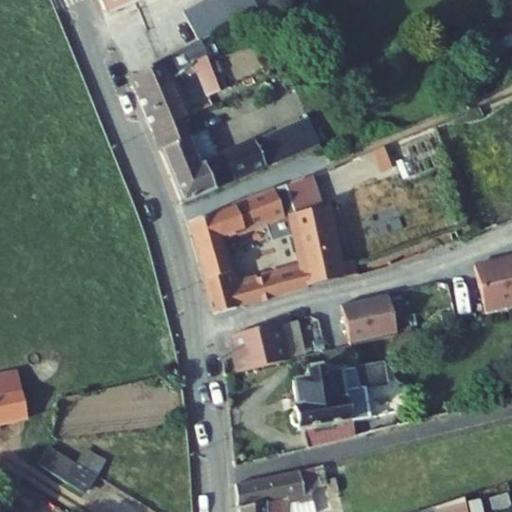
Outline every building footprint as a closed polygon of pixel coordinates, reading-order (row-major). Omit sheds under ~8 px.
[(103,0),(109,12),(108,15),(144,0),(103,0)] [(259,9),(254,0),(208,0),(184,13),(199,41),(259,9)] [(186,48),(194,65),(205,60),(198,41),(186,48)] [(130,77),(138,95),(175,80),(166,58),(130,77)] [(205,60),(194,65),(207,97),(219,92),(205,60)] [(308,118),(286,65),(264,74),(274,97),(258,103),(271,134),(308,118)] [(189,117),(175,80),(138,95),(155,137),(183,124),(182,120),(189,117)] [(161,150),(182,205),(320,146),(308,118),(271,134),(216,157),(206,133),(190,139),(183,124),(155,137),(161,150)] [(402,209),(421,260),(499,230),(480,180),(402,209)] [(234,287),(222,240),(283,216),(273,191),(189,224),(213,313),(342,280),(331,233),(325,208),(292,216),(302,265),(288,269),(289,273),(234,287)] [(486,317),(511,310),(511,259),(475,268),(486,317)] [(351,348),(397,337),(388,297),(341,308),(351,348)] [(237,375),(287,363),(279,326),(233,338),(237,359),(234,361),(237,375)] [(367,420),(370,420),(364,387),(382,384),(379,365),(354,369),(342,372),(342,371),(329,373),(328,367),(306,370),(307,379),(292,382),(296,408),(294,408),(295,412),(293,413),(290,417),(291,425),(295,428),(297,428),(298,433),(302,431),(307,449),(354,437),(351,423),(367,420)] [(0,392),(19,388),(15,372),(0,375),(0,392)] [(398,427),(391,393),(388,382),(382,384),(364,387),(370,420),(367,420),(370,433),(398,427)] [(0,424),(26,419),(19,388),(0,392),(0,424)] [(235,467),(264,460),(261,440),(232,443),(235,467)] [(39,464),(85,493),(95,477),(49,448),(39,464)] [(288,511),(288,505),(313,500),(311,489),(304,490),(300,471),(236,485),(237,511),(288,511)] [(288,505),(288,511),(315,511),(313,500),(288,505)]
